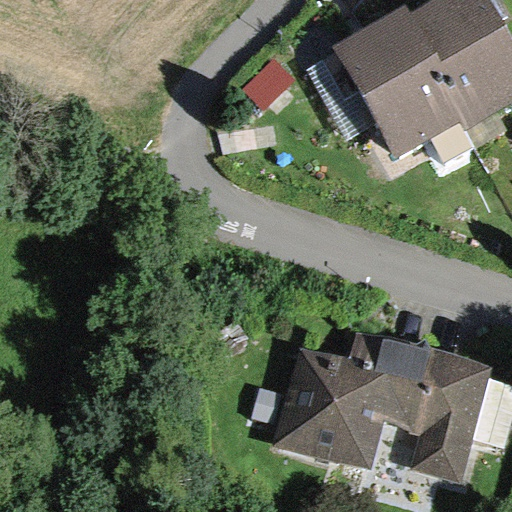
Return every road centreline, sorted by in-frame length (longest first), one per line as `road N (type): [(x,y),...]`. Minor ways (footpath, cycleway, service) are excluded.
road 1 (residential): [(188,191),(278,233),(511,298)]
road 2 (residential): [(188,191),(191,102),(213,64),(281,0)]
road 3 (residential): [(0,103),(188,191)]
